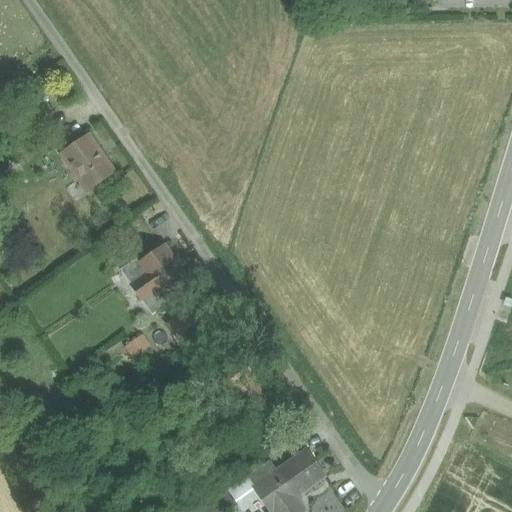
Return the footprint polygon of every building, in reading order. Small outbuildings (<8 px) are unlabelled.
[(43,154),(26,128),(6,142),(22,167),(43,154)] [(128,179),(98,134),(65,155),(94,200),(128,179)] [(169,244),(160,234),(142,248),(152,259),(140,269),(147,278),(134,288),(151,309),(164,298),(170,305),(203,278),(173,241),(169,244)] [(224,331),(206,305),(170,330),(188,355),(224,331)] [(287,410),(262,375),(233,395),(258,431),(287,410)] [(337,480),(315,450),(289,468),(283,460),(253,482),(275,511),(315,511),(308,501),(337,480)]
